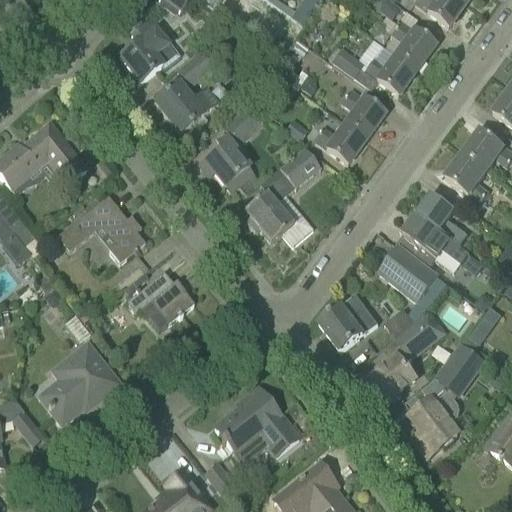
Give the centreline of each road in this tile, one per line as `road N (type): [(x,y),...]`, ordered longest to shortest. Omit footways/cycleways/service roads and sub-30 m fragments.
road 1 (residential): [(266,324),(303,289),(511,13)]
road 2 (residential): [(266,324),(59,51)]
road 3 (residential): [(37,511),(266,324)]
road 4 (residential): [(415,511),(266,324)]
